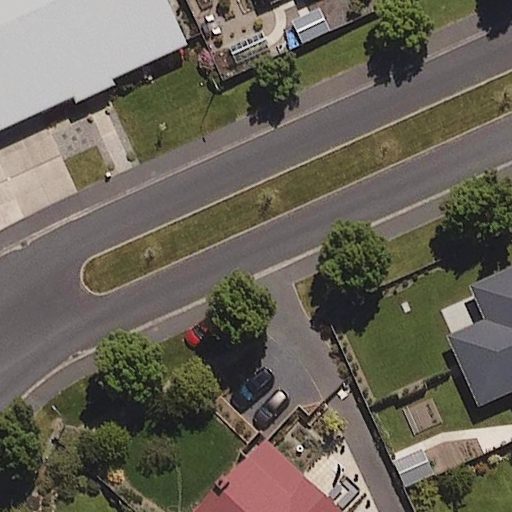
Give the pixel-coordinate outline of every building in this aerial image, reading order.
[(120,92),(117,85),(193,50),(170,0),(73,0),(69,2),(68,0),(0,0),(0,137),(78,103),(81,110),(120,92)] [(325,8),(294,21),(306,51),(337,38),(325,8)] [(511,275),(473,293),(488,327),(452,343),(483,411),(511,397),(511,275)] [(427,433),(388,449),(408,495),(446,478),(427,433)] [(341,511),(270,445),(207,511),(341,511)]
